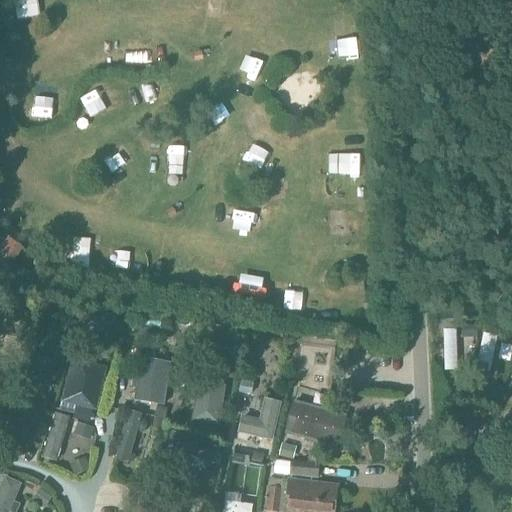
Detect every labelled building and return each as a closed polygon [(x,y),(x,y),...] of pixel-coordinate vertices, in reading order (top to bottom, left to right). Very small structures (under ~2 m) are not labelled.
[(0,281),(4,284),(19,262),(0,248),(0,281)] [(455,330),(442,331),(443,366),(456,365),(455,330)] [(492,350),(479,350),(477,386),(491,386),(492,350)] [(135,400),(164,405),(170,365),(141,360),(135,400)] [(60,411),(73,414),(75,405),(96,410),(105,369),(72,361),(60,411)] [(193,421),(218,425),(224,387),(198,383),(193,421)] [(3,443),(18,448),(30,402),(15,398),(3,443)] [(375,398),(373,408),(389,412),(391,402),(375,398)] [(272,442),(280,404),(264,401),(259,421),(242,417),(238,434),(272,442)] [(295,403),(286,434),(336,448),(345,417),(295,403)] [(128,412),(116,459),(129,462),(141,416),(128,412)] [(42,456),(57,461),(70,418),(55,414),(42,456)] [(167,448),(215,464),(220,450),(172,433),(167,448)] [(240,461),(245,446),(228,440),(223,455),(240,461)] [(173,456),(165,471),(198,487),(205,472),(173,456)] [(320,464),(292,462),(291,475),(318,478),(320,464)] [(6,479),(0,491),(0,511),(9,511),(21,485),(6,479)] [(332,511),(335,491),(312,488),(313,484),(283,481),(281,491),(268,489),(265,511),(273,511),(332,511)] [(225,501),(223,511),(254,511),(255,506),(225,501)]
